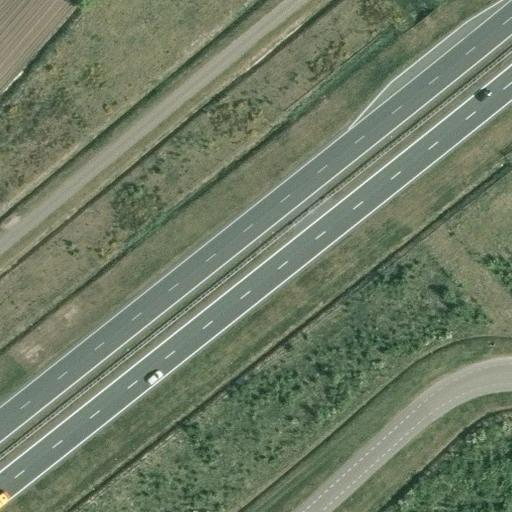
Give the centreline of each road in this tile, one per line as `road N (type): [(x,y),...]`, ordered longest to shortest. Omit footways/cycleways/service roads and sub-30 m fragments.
road 1 (trunk): [(511,16),(0,427)]
road 2 (trunk): [(0,491),(511,84)]
road 3 (unclassified): [(293,0),(0,245)]
road 4 (tertiary): [(511,372),(444,393),(312,511)]
